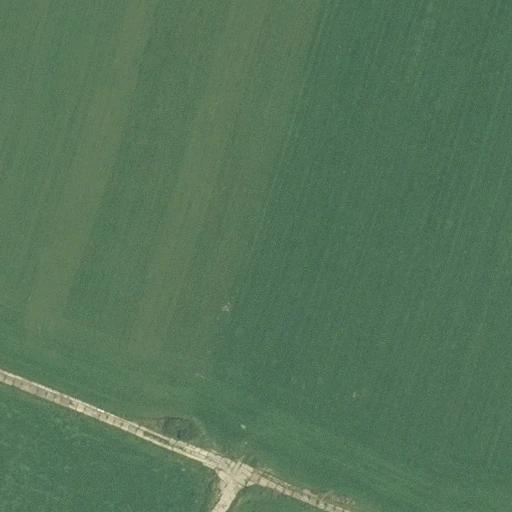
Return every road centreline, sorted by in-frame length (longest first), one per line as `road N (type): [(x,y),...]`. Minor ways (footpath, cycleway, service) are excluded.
road 1 (track): [(236,470),(0,378)]
road 2 (track): [(342,511),(236,470),(205,511)]
